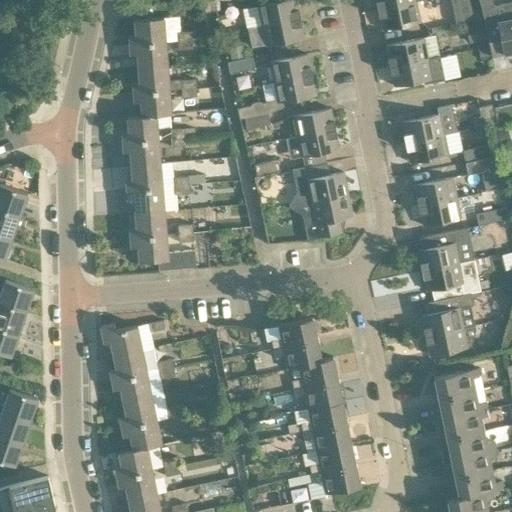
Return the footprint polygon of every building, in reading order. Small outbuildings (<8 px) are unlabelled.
[(201,0),(204,14),(219,10),(219,8),(220,7),(219,0),(201,0)] [(262,25),(299,18),(295,0),(280,0),(258,5),(262,25)] [(377,0),(379,9),(416,2),(423,0),(377,0)] [(482,8),(479,0),(451,0),(456,24),(484,18),(482,8)] [(511,52),(511,1),(495,5),(493,0),(479,0),(482,8),(484,18),(485,24),(490,48),(492,56),(504,54),(511,52)] [(416,2),(379,9),(383,30),(420,22),(416,2)] [(299,18),(262,25),(267,46),(303,38),(299,18)] [(129,37),(130,47),(166,44),(163,20),(134,22),(135,37),(129,37)] [(469,44),(486,40),(482,24),(465,27),(469,44)] [(178,41),(193,40),(192,31),(177,33),(178,41)] [(429,58),(425,37),(386,45),(391,66),(429,58)] [(193,42),(178,43),(179,52),(194,50),(193,42)] [(166,44),(130,47),(131,57),(137,56),(138,71),(168,68),(166,44)] [(231,60),(245,57),(242,45),(229,48),(231,60)] [(478,48),(480,60),(490,58),(488,46),(478,48)] [(270,61),(274,82),(311,74),(307,54),(270,61)] [(441,56),(429,58),(391,66),(395,86),(425,80),(425,85),(446,81),(441,56)] [(230,74),(255,69),(252,57),(228,62),(230,74)] [(168,68),(138,71),(140,85),(133,86),(134,96),(170,92),(170,90),(182,89),(196,88),(196,80),(182,80),(182,79),(169,80),(168,68)] [(278,100),(265,103),(262,103),(259,102),(253,103),(250,105),(250,106),(238,108),(240,119),(245,117),(268,113),(283,107),(282,102),(315,95),(311,74),(274,82),(278,100)] [(196,88),(182,89),(182,97),(197,96),(196,88)] [(170,92),(134,96),(135,105),(141,105),(142,118),(157,117),(172,115),(170,92)] [(475,128),(496,123),(492,105),(479,108),(481,117),(473,119),(475,128)] [(293,116),(297,136),(334,129),(330,108),(293,116)] [(247,129),(271,124),(268,113),(245,117),(247,129)] [(443,135),(439,114),(402,122),(406,142),(443,135)] [(157,117),(142,118),(127,119),(128,132),(122,133),(123,142),(159,139),(172,138),(186,137),(185,129),(171,130),(171,128),(158,128),(157,117)] [(498,139),(510,137),(508,125),(496,127),(498,139)] [(463,151),(466,163),(497,157),(490,126),(482,128),(486,146),(463,151)] [(300,147),(302,157),(339,150),(334,129),(297,136),(286,139),(288,149),(300,147)] [(443,135),(406,142),(411,163),(448,155),(443,135)] [(186,137),(172,138),(172,146),(186,145),(186,137)] [(159,139),(123,142),(124,153),(130,153),(131,167),(161,164),(159,139)] [(497,157),(466,163),(468,175),(482,172),(486,192),(504,188),(497,157)] [(257,176),(280,171),(278,160),(254,164),(257,176)] [(311,202),(348,194),(343,172),(330,175),(327,163),(304,168),(292,170),(297,193),(289,206),(311,202)] [(161,164),(131,167),(132,181),(126,181),(127,191),(163,188),(161,164)] [(174,177),(175,186),(190,184),(206,183),(206,174),(189,176),(174,177)] [(420,205),(456,198),(452,177),(415,185),(420,205)] [(0,184),(0,209),(20,216),(28,194),(0,184)] [(190,184),(175,186),(176,195),(191,194),(190,184)] [(163,188),(127,191),(128,201),(134,200),(135,214),(165,211),(163,188)] [(311,202),(315,223),(304,225),(307,240),(341,232),(339,219),(352,217),(348,194),(311,202)] [(461,219),(456,198),(420,205),(424,226),(461,219)] [(20,216),(0,209),(0,233),(12,238),(20,216)] [(478,226),(507,220),(507,218),(506,212),(505,209),(476,215),(478,226)] [(165,211),(135,214),(136,228),(130,228),(131,238),(167,235),(165,211)] [(511,231),(511,230),(511,221),(500,222),(500,229),(505,232),(511,231)] [(178,225),(179,234),(193,233),(193,224),(178,225)] [(423,271),(474,260),(468,228),(425,237),(428,248),(419,250),(423,271)] [(12,238),(0,233),(0,258),(4,260),(12,238)] [(193,233),(179,234),(179,242),(194,241),(193,233)] [(167,235),(131,238),(132,249),(138,248),(139,264),(158,262),(159,272),(195,268),(194,252),(169,254),(167,235)] [(474,260),(423,271),(427,291),(462,284),(464,295),(471,294),(481,292),(474,260)] [(5,281),(0,295),(0,304),(26,313),(33,290),(5,281)] [(481,290),(489,289),(487,281),(479,282),(481,290)] [(458,309),(459,309),(474,306),(471,294),(464,295),(455,297),(458,309)] [(459,309),(458,309),(455,297),(434,301),(428,302),(430,313),(426,314),(422,315),(426,336),(463,328),(459,309)] [(26,313),(0,304),(0,327),(18,334),(26,313)] [(271,341),(273,349),(317,340),(312,318),(279,325),(281,339),(271,341)] [(150,323),(152,332),(166,329),(164,320),(150,323)] [(114,356),(142,350),(137,326),(116,331),(115,324),(101,327),(104,343),(111,342),(114,356)] [(18,334),(0,327),(0,352),(11,356),(18,334)] [(463,328),(426,336),(430,356),(467,349),(463,328)] [(321,360),(317,340),(273,349),(275,358),(285,356),(287,368),(333,359),(333,357),(321,360)] [(223,346),(222,351),(226,354),(231,353),(233,348),(229,344),(223,346)] [(112,381),(147,374),(159,371),(157,363),(154,348),(142,350),(114,356),(117,370),(110,372),(112,381)] [(157,363),(159,371),(173,368),(171,359),(157,363)] [(333,359),(287,368),(288,370),(299,367),(302,379),(292,381),(293,389),(338,380),(333,359)] [(173,368),(159,371),(161,379),(175,376),(173,368)] [(439,398),(475,391),(472,377),(481,376),(480,368),(435,377),(439,398)] [(124,403),(152,397),(147,374),(112,381),(114,391),(121,389),(124,403)] [(338,380),(293,389),(295,398),(305,396),(308,408),(342,401),(338,380)] [(10,389),(2,412),(30,421),(37,399),(10,389)] [(443,418),(488,409),(487,401),(477,403),(475,391),(439,398),(443,418)] [(122,428),(157,420),(152,397),(124,403),(126,417),(120,418),(122,428)] [(342,401),(308,408),(310,421),(300,423),(302,432),(346,423),(342,401)] [(167,409),(169,417),(183,415),(181,407),(167,409)] [(447,438),(483,431),(481,419),(490,417),(488,409),(443,418),(447,438)] [(30,421),(2,412),(0,417),(0,435),(22,443),(30,421)] [(183,415),(169,417),(170,426),(184,423),(183,415)] [(147,447),(147,448),(162,445),(157,420),(122,428),(124,437),(130,436),(133,450),(147,447)] [(289,435),(302,432),(300,423),(287,426),(289,435)] [(346,423),(302,432),(304,440),(314,438),(317,451),(351,444),(346,423)] [(452,458),(496,449),(495,441),(486,443),(483,431),(447,438),(452,458)] [(22,443),(0,435),(0,460),(14,465),(22,443)] [(351,444),(317,451),(319,463),(309,466),(311,474),(355,465),(351,444)] [(152,471),(147,448),(147,447),(133,450),(118,453),(121,467),(115,469),(116,478),(152,471)] [(456,478),(492,471),(489,459),(498,457),(496,449),(452,458),(456,478)] [(162,460),(164,468),(179,465),(178,457),(162,460)] [(179,465),(164,468),(166,477),(181,474),(179,465)] [(355,465),(311,474),(313,483),(323,481),(325,494),(360,487),(355,465)] [(128,500),(157,494),(152,471),(116,478),(118,488),(125,486),(128,500)] [(460,499),(493,492),(505,489),(503,481),(494,483),(492,471),(456,478),(460,499)] [(0,511),(55,511),(48,477),(0,490),(0,511)] [(450,511),(487,511),(486,501),(494,500),(493,492),(460,499),(448,501),(450,511)] [(261,493),(251,495),(253,504),(258,503),(262,497),(261,493)] [(160,511),(157,494),(128,500),(130,511),(160,511)]
